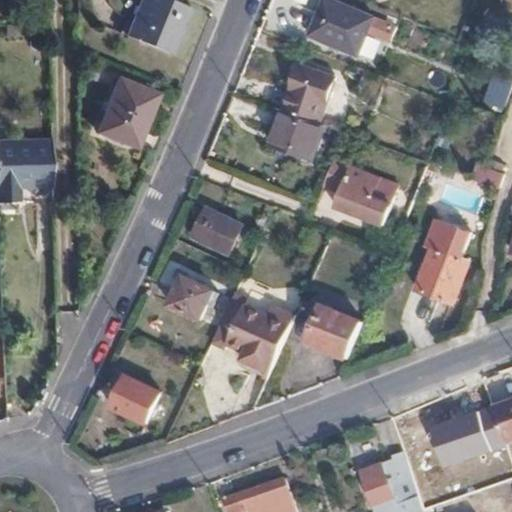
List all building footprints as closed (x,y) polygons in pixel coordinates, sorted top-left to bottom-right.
[(174,57),(191,10),(166,0),(142,0),(127,38),(174,57)] [(360,59),(375,22),(328,2),(313,39),(360,59)] [(486,104),(508,110),(511,92),(511,67),(495,64),(486,104)] [(302,65),(287,112),(290,113),(315,123),(321,125),(337,77),(302,65)] [(135,150),(156,98),(118,83),(98,134),(135,150)] [(315,123),(290,113),(283,133),(290,136),(284,151),(325,166),(338,131),(321,125),(315,123)] [(22,194),(53,193),(53,160),(53,149),(21,150),(22,188),(22,194)] [(19,194),(22,194),(22,188),(21,150),(0,150),(0,211),(20,210),(19,194)] [(335,165),(324,189),(343,197),(338,211),(383,228),(390,208),(371,200),(378,181),(335,165)] [(505,174),(488,167),(483,180),(500,187),(505,174)] [(231,259),(243,231),(209,216),(196,243),(231,259)] [(419,289),(453,304),(471,261),(463,258),(474,232),(439,217),(427,243),(437,247),(419,289)] [(203,319),(215,290),(185,277),(171,306),(203,319)] [(312,342),(353,358),(367,321),(327,305),(312,342)] [(250,353),(279,365),(295,328),(246,307),(228,346),(248,356),(250,353)] [(152,420),(161,400),(164,392),(129,376),(114,408),(149,425),(152,420)] [(491,390),(500,418),(511,414),(511,413),(503,387),(491,390)] [(172,405),(161,400),(152,420),(164,425),(172,405)] [(409,511),(425,507),(405,450),(394,455),(395,457),(363,470),(376,505),(392,499),(396,508),(385,511),(409,511)] [(278,494),(280,502),(296,496),(294,489),(290,490),(285,476),(228,497),(233,511),(251,511),(253,511),(251,504),(278,494)] [(253,511),(280,502),(278,494),(251,504),(253,511)]
